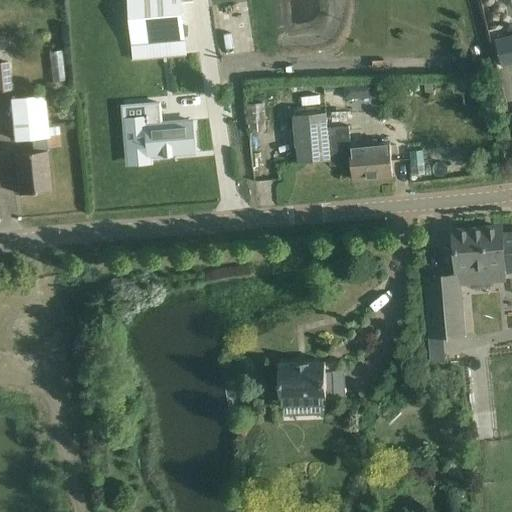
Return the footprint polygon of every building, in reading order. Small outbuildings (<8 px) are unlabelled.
[(128,0),(133,46),(185,41),(180,0),(128,0)] [(511,37),(498,41),(504,66),(511,63),(511,37)] [(0,90),(12,90),(9,61),(0,62),(0,90)] [(199,107),(198,71),(179,71),(180,108),(199,107)] [(433,81),(425,82),(425,93),(433,93),(433,81)] [(358,83),(343,84),(344,99),(359,98),(358,83)] [(481,86),(476,97),(488,103),(493,92),(481,86)] [(14,153),(16,174),(19,194),(51,190),(49,171),(45,136),(48,136),(44,93),(10,97),(14,139),(34,137),(35,151),(14,153)] [(145,117),(126,119),(130,161),(150,160),(150,156),(195,152),(192,121),(162,123),(160,103),(144,104),(145,117)] [(265,103),(249,104),(251,132),(267,131),(266,122),(265,103)] [(328,113),(295,115),(298,142),(299,162),(329,160),(330,166),(352,164),(354,182),(394,178),(391,145),(376,146),(376,139),(361,141),(361,145),(351,146),(350,126),(329,128),(328,113)] [(511,269),(511,234),(502,235),(501,227),(454,231),(457,269),(503,265),(504,270),(511,269)] [(433,339),(465,336),(460,276),(428,278),(433,339)] [(279,363),(280,383),(281,401),(327,400),(326,361),(279,363)] [(487,398),(475,399),(478,425),(489,424),(487,398)] [(275,488),(264,492),(267,501),(278,497),(275,488)] [(252,506),(249,508),(250,511),(270,511),(267,501),(266,501),(252,506)]
